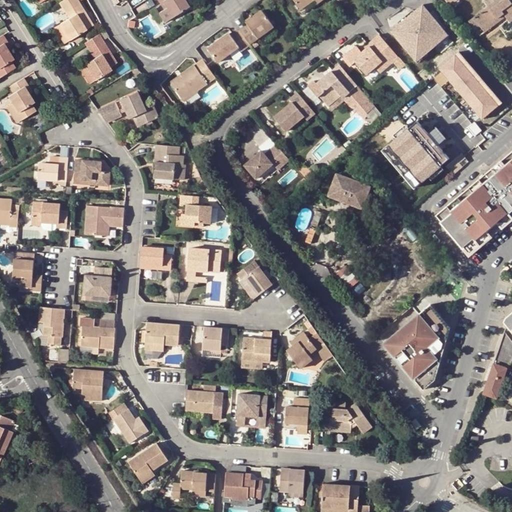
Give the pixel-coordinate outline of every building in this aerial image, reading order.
[(58,0),(65,11),(67,10),(69,14),(67,16),(59,22),(69,38),(92,23),(78,0),(58,0)] [(190,7),(185,0),(159,0),(161,3),(165,1),(169,7),(165,10),(160,13),(159,12),(151,16),(160,30),(167,26),(165,22),(190,7)] [(293,0),(299,8),(311,0),(315,0),(317,2),(319,0),(293,0)] [(511,1),(511,3),(508,0),(482,0),(483,0),(492,0),(494,2),(473,17),(481,29),(502,14),(505,17),(508,22),(511,19),(511,1)] [(422,5),(391,31),(416,62),(447,36),(422,5)] [(248,25),(240,30),(250,44),(274,27),(263,10),(246,22),(248,25)] [(478,36),(505,17),(502,14),(481,29),(473,17),(468,21),(478,36)] [(64,41),(69,38),(59,22),(54,25),(64,41)] [(250,44),(240,30),(232,36),(229,33),(208,49),(218,62),(231,53),(240,47),(243,52),(251,46),(250,44)] [(116,61),(98,31),(83,41),(90,52),(93,51),(95,55),(93,57),(84,63),(94,79),(111,69),(109,65),(116,61)] [(2,42),(5,41),(0,34),(0,33),(0,74),(0,75),(14,67),(9,61),(12,58),(7,50),(2,42)] [(377,36),(366,46),(367,48),(361,54),(352,61),(365,76),(375,68),(379,73),(390,64),(396,59),(377,36)] [(251,46),(253,48),(259,44),(256,40),(250,44),(251,46)] [(240,47),(231,53),(235,58),(243,52),(240,47)] [(483,118),(500,102),(458,51),(442,68),(483,118)] [(396,59),(390,64),(397,72),(403,67),(396,59)] [(194,66),(180,76),(182,79),(172,86),(182,101),(198,90),(207,84),(215,77),(202,60),(194,66)] [(89,82),(94,79),(84,63),(79,66),(89,82)] [(364,96),(337,65),(329,72),(331,75),(324,81),(322,78),(314,86),(320,93),(317,97),(326,108),(339,97),(343,101),(349,109),(356,103),(364,96)] [(331,75),(329,72),(322,78),(324,81),(331,75)] [(182,79),(180,76),(170,83),(172,86),(182,79)] [(27,84),(22,77),(8,86),(11,91),(6,95),(10,102),(20,119),(34,111),(30,103),(32,102),(27,94),(23,86),(27,84)] [(200,94),(198,90),(182,101),(185,104),(200,94)] [(138,94),(121,101),(125,111),(130,119),(134,117),(139,127),(158,118),(152,105),(145,108),(138,94)] [(313,115),(294,94),(287,100),(290,103),(282,109),(271,119),(284,133),(301,119),(304,122),(313,115)] [(217,103),(220,107),(231,98),(228,95),(217,103)] [(364,96),(356,103),(367,116),(375,109),(364,96)] [(330,112),(343,101),(339,97),(326,108),(330,112)] [(290,103),(287,100),(280,106),(282,109),(290,103)] [(121,101),(115,104),(120,113),(125,111),(121,101)] [(20,119),(10,102),(5,105),(16,122),(20,119)] [(115,104),(98,112),(106,124),(121,116),(120,113),(115,104)] [(448,159),(417,121),(382,150),(414,188),(448,159)] [(471,126),(477,133),(482,130),(475,122),(471,126)] [(258,152),(262,156),(273,146),(268,139),(256,150),(258,152)] [(179,155),(179,146),(157,145),(154,178),(185,180),(186,164),(183,164),(183,155),(179,155)] [(287,161),(273,146),(262,156),(258,152),(242,167),(254,180),(270,165),(275,171),(287,161)] [(511,218),(511,151),(435,215),(455,238),(469,255),(511,218)] [(461,153),(445,166),(452,174),(467,161),(461,153)] [(65,177),(67,159),(49,158),(49,164),(38,164),(37,180),(57,181),(56,176),(65,177)] [(73,184),(80,185),(80,180),(94,181),(93,186),(107,187),(108,172),(100,172),(101,162),(74,161),(73,184)] [(309,169),(316,177),(322,171),(317,165),(313,165),(309,169)] [(361,208),(369,187),(336,174),(328,195),(361,208)] [(293,188),(297,193),(303,187),(299,183),(293,188)] [(199,205),(200,196),(182,194),(181,207),(187,207),(186,215),(182,215),(181,225),(195,226),(195,222),(204,222),(211,223),(212,206),(199,205)] [(0,219),(9,221),(10,210),(11,199),(0,198),(0,219)] [(34,201),(32,220),(42,221),(56,222),(60,222),(60,212),(61,204),(34,201)] [(123,226),(124,208),(88,206),(85,234),(105,234),(106,225),(110,225),(123,226)] [(17,228),(18,211),(10,210),(9,221),(9,227),(17,228)] [(67,212),(60,212),(60,222),(56,222),(55,228),(66,229),(67,212)] [(0,226),(9,227),(9,221),(0,219),(0,226)] [(42,221),(42,225),(41,228),(43,230),(53,230),(55,228),(56,222),(42,221)] [(161,267),(161,271),(170,272),(170,257),(163,256),(163,249),(142,247),(141,265),(161,267)] [(197,284),(197,280),(198,272),(221,274),(223,253),(190,251),(188,283),(197,284)] [(41,291),(42,277),(33,276),(35,253),(16,252),(14,277),(21,278),(21,287),(31,287),(31,291),(41,291)] [(246,277),(256,269),(251,264),(238,274),(242,280),(246,277)] [(95,266),(94,275),(112,276),(112,267),(95,266)] [(259,295),(273,284),(259,266),(256,269),(246,277),(259,295)] [(352,286),(360,280),(348,266),(341,273),(352,286)] [(112,276),(94,275),(86,274),(85,293),(111,294),(112,276)] [(242,280),(239,282),(253,300),(259,295),(246,277),(242,280)] [(449,328),(423,297),(412,306),(418,315),(384,344),(422,389),(434,379),(449,328)] [(65,309),(40,307),(40,323),(44,324),(43,336),(47,336),(47,343),(61,345),(61,337),(64,337),(65,309)] [(80,325),(84,325),(83,344),(99,345),(100,342),(115,343),(116,328),(115,328),(116,320),(101,319),(100,327),(95,326),(95,318),(81,317),(80,325)] [(179,324),(147,321),(146,341),(164,343),(178,344),(179,324)] [(309,329),(320,345),(324,343),(312,326),(309,329)] [(229,329),(204,327),(202,348),(221,349),(221,345),(228,344),(229,329)] [(481,394),(496,398),(505,368),(511,360),(511,342),(500,328),(488,370),(483,389),(481,394)] [(270,363),(272,333),(264,332),(263,339),(244,337),(242,361),(263,362),(270,363)] [(305,332),(297,338),(300,341),(294,346),(288,350),(301,368),(313,358),(310,354),(316,349),(317,348),(305,332)] [(300,341),(297,338),(291,342),(294,346),(300,341)] [(164,343),(146,341),(146,342),(145,347),(164,349),(164,343)] [(320,345),(317,348),(316,349),(325,362),(333,356),(324,343),(320,345)] [(60,350),(59,362),(69,363),(70,351),(60,350)] [(263,362),(242,361),(242,368),(263,369),(263,362)] [(104,371),(73,369),(72,380),(72,386),(72,387),(82,388),(81,394),(90,396),(90,400),(101,401),(104,371)] [(204,391),(187,390),(186,411),(213,413),(213,418),(222,419),(224,397),(224,393),(216,392),(204,391)] [(236,425),(245,426),(246,415),(266,417),(267,396),(238,394),(236,425)] [(299,406),(287,405),(286,423),(298,424),(308,425),(310,407),(310,399),(300,398),(299,406)] [(325,412),(325,419),(332,420),(332,427),(351,428),(351,424),(356,421),(358,425),(363,433),(372,427),(355,402),(350,405),(350,408),(347,409),(345,410),(345,402),(330,401),(330,407),(325,412)] [(138,424),(135,420),(123,402),(108,412),(128,444),(148,430),(142,421),(138,424)] [(14,421),(0,415),(0,416),(0,459),(12,432),(10,431),(14,421)] [(246,415),(245,426),(265,427),(266,417),(246,415)] [(332,420),(325,419),(325,430),(351,432),(351,428),(332,427),(332,420)] [(308,425),(298,424),(298,434),(308,434),(308,425)] [(127,463),(137,478),(149,469),(151,472),(167,460),(156,444),(127,463)] [(397,451),(392,454),(397,461),(402,458),(397,451)] [(149,469),(137,478),(141,483),(153,475),(151,472),(149,469)] [(305,470),(280,469),(280,491),(289,491),(304,493),(305,470)] [(214,492),(216,473),(181,471),(180,484),(173,484),(172,498),(179,498),(180,489),(193,490),(207,491),(214,492)] [(245,474),(227,473),(225,493),(234,494),(234,499),(248,500),(249,499),(262,499),(263,480),(250,480),(245,479),(245,474)] [(358,504),(359,486),(322,484),(321,506),(348,508),(348,511),(368,511),(369,505),(358,504)]
